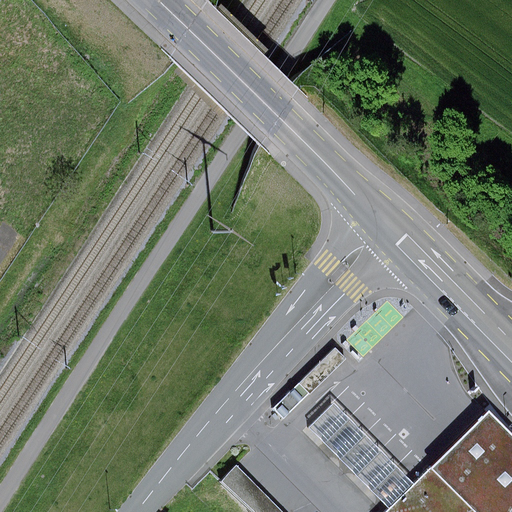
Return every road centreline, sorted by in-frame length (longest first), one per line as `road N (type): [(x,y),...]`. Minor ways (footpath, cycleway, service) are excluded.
road 1 (track): [(328,0),(0,508)]
road 2 (secondary): [(155,0),(387,222)]
road 3 (unclassified): [(387,222),(229,409)]
road 4 (secondary): [(511,340),(387,222)]
road 5 (residential): [(229,409),(141,511)]
